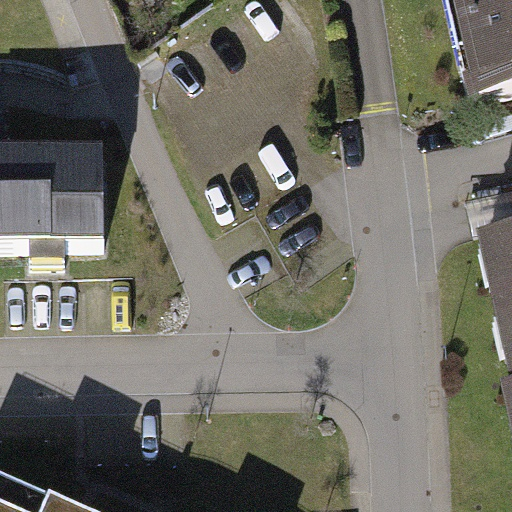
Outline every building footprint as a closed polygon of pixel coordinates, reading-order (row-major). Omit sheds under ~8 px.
[(511,0),(446,0),(471,117),(511,108),(511,0)] [(0,165),(0,258),(103,259),(103,166),(0,165)] [(511,206),(464,216),(503,398),(511,396),(511,206)] [(511,511),(511,396),(503,398),(485,402),(508,511),(511,511)] [(36,511),(0,497),(0,511),(36,511)]
